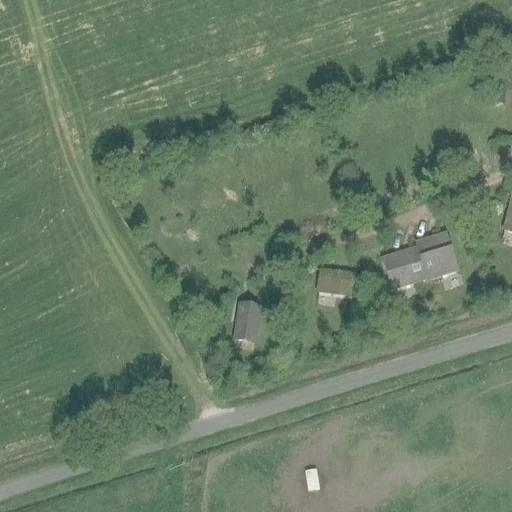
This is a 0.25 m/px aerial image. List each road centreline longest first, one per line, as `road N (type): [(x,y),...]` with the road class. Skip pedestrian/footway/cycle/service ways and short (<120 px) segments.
road 1 (unclassified): [(0,496),(511,335)]
road 2 (track): [(511,180),(275,270)]
